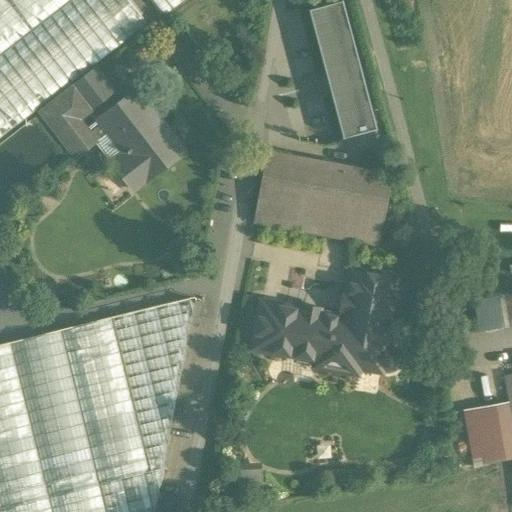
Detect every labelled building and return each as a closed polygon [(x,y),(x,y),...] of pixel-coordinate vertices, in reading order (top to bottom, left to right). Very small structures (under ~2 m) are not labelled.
[(128,0),(0,0),(0,137),(147,24),(128,0)] [(152,0),(165,15),(184,0),(152,0)] [(341,0),(340,0),(308,9),(326,77),(316,80),(319,92),(328,89),(341,137),(376,128),(341,0)] [(128,148),(111,161),(133,189),(183,151),(135,89),(98,118),(85,128),(78,118),(91,108),(89,107),(111,90),(95,69),(40,112),(75,157),(112,128),(128,148)] [(387,173),(269,152),(256,223),(374,244),(387,173)] [(348,290),(394,299),(395,299),(400,276),(350,267),(346,289),(348,290)] [(394,299),(348,290),(347,295),(342,295),(342,297),(346,297),(344,309),(339,309),(339,311),(343,311),(342,316),(318,313),(319,307),(317,307),(316,312),(305,310),(305,305),(303,305),(303,309),(287,307),(282,350),(280,353),(296,355),(297,350),(316,352),(314,366),(357,372),(358,364),(381,368),(386,368),(390,368),(393,366),(395,363),(397,360),(397,355),(395,352),(393,350),(389,348),(385,347),(394,299)] [(511,293),(499,296),(504,326),(511,324),(511,293)] [(153,511),(192,301),(188,298),(0,344),(0,511),(153,511)] [(287,307),(287,303),(257,300),(251,350),(279,354),(280,353),(282,350),(287,307)] [(509,401),(463,409),(473,466),(511,459),(511,373),(505,375),(509,401)]
